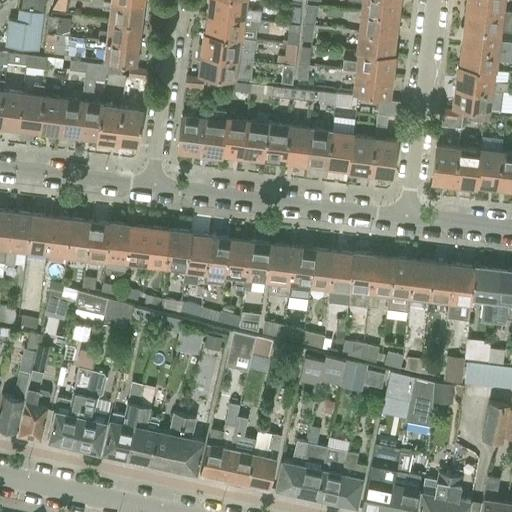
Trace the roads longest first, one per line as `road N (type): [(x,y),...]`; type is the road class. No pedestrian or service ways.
road 1 (residential): [(404,217),(150,186)]
road 2 (residential): [(433,0),(404,217)]
road 3 (residential): [(150,186),(171,0)]
road 4 (residential): [(0,479),(153,511)]
road 5 (residential): [(150,186),(0,168)]
